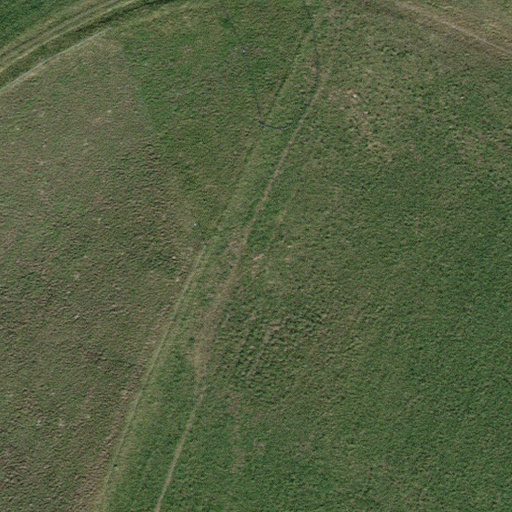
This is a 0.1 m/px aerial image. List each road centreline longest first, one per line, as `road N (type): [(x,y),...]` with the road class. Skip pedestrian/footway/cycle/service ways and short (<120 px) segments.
road 1 (track): [(111,0),(0,61)]
road 2 (track): [(511,53),(397,0)]
